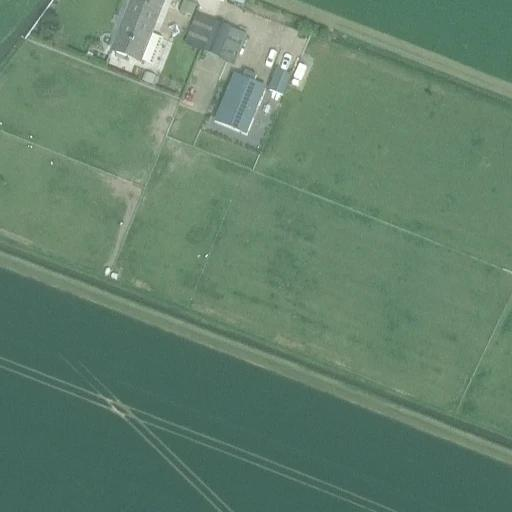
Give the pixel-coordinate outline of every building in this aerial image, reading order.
[(141,64),(141,62),(154,67),(164,40),(152,35),(165,0),(136,0),(135,5),(131,3),(112,53),(141,64)] [(192,17),(196,6),(184,2),(183,5),(173,1),(170,9),(192,17)] [(186,45),(201,52),(236,65),(247,36),(198,16),(195,24),(189,38),(186,45)] [(277,72),(270,91),(283,97),(291,78),(277,72)] [(235,77),(216,122),(246,135),(265,90),(235,77)]
